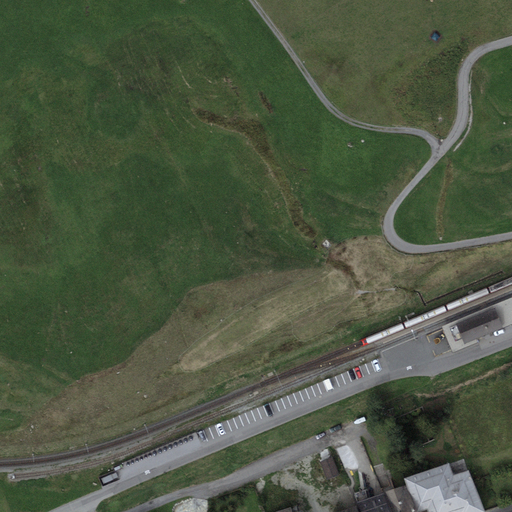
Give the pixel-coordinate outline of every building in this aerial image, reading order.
[(499,317),(511,311),(511,297),(442,326),(453,353),(479,342),(477,338),(464,344),(456,324),(495,308),(499,317)] [(456,324),(464,344),(477,338),(511,323),(511,311),(499,317),(495,308),(456,324)] [(332,457),(320,461),(328,479),(339,475),(332,457)] [(450,462),(405,478),(408,484),(417,511),(427,509),(428,511),(484,511),(485,511),(470,469),(454,475),(450,462)] [(382,493),(389,511),(417,511),(408,484),(382,493)] [(357,505),(360,511),(389,511),(382,493),(356,502),(357,505)]
